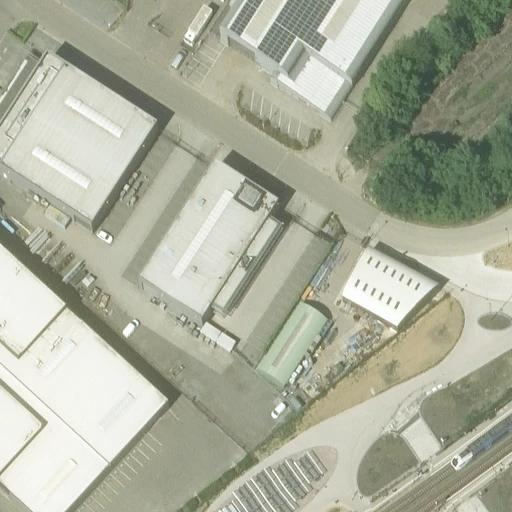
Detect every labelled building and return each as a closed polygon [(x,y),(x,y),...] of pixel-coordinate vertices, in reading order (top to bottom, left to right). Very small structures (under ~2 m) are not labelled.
[(197,41),(221,0),(202,0),(183,32),(197,41)] [(405,6),(395,0),(248,0),(221,43),(274,77),(270,84),(331,123),(405,6)] [(0,175),(93,236),(159,133),(48,62),(43,70),(28,60),(0,103),(0,175)] [(269,228),(279,212),(279,211),(216,170),(139,289),(203,330),(213,314),(220,318),(224,321),(279,235),(269,228)] [(0,373),(110,474),(169,410),(0,254),(0,373)] [(400,327),(417,301),(367,268),(350,294),(400,327)] [(256,374),(282,391),(326,324),(299,307),(256,374)] [(230,354),(209,379),(259,419),(280,394),(230,354)] [(0,493),(20,511),(75,511),(110,474),(0,373),(0,493)]
